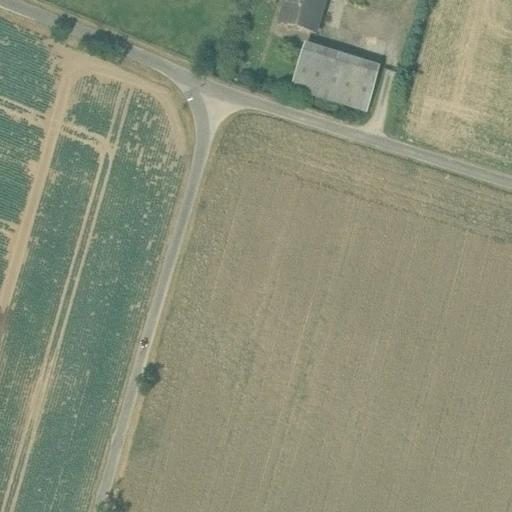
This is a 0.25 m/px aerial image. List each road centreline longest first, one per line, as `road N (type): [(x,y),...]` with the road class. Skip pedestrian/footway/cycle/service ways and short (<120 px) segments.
road 1 (unclassified): [(97,511),(215,92)]
road 2 (unclassified): [(215,92),(511,186)]
road 3 (unclassified): [(215,92),(5,0)]
